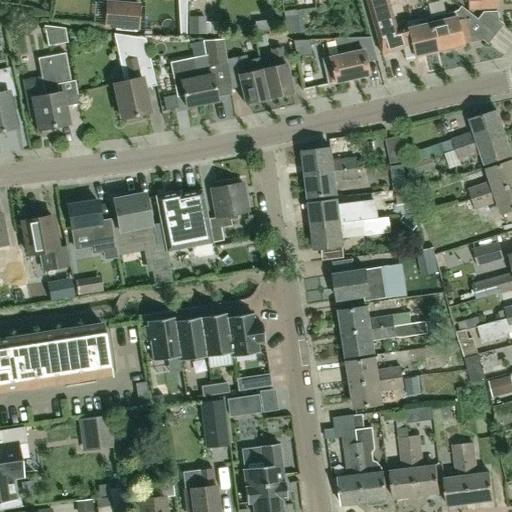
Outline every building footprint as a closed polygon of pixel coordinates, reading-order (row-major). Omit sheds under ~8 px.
[(186,34),(186,0),(177,0),(180,34),(186,34)] [(439,51),(431,19),(419,21),(420,26),(396,31),(387,0),(365,0),(382,55),(403,48),(405,57),(414,55),(415,57),(439,51)] [(497,8),(496,1),(496,0),(468,0),(469,10),(497,8)] [(104,28),(138,31),(141,5),(106,2),(104,28)] [(303,31),(300,11),(294,11),(293,4),(283,6),(284,13),(283,13),(287,34),(303,31)] [(461,8),(458,13),(431,19),(439,51),(463,46),(463,44),(482,40),(487,44),(495,35),(478,21),(461,8)] [(483,14),(478,21),(495,35),(503,25),(497,21),(497,13),(483,14)] [(194,16),(195,25),(217,24),(216,14),(194,16)] [(68,43),(65,29),(44,27),(48,47),(68,43)] [(149,59),(145,40),(145,39),(113,34),(124,82),(115,85),(123,119),(150,112),(144,89),(139,69),(151,66),(149,59)] [(365,62),(377,59),(371,38),(339,38),(333,39),(336,57),(323,60),(329,85),(369,77),(365,62)] [(206,67),(226,62),(223,39),(202,41),(206,67)] [(263,70),(270,99),(294,93),(283,48),(271,51),(275,67),(263,70)] [(68,124),(62,93),(72,91),(65,53),(37,59),(41,77),(22,80),(29,117),(37,115),(40,130),(68,124)] [(270,99),(263,70),(262,70),(259,59),(248,62),(247,57),(235,59),(245,104),(270,99)] [(218,100),(212,74),(196,78),(194,71),(197,70),(194,59),(169,65),(176,97),(184,95),(187,107),(218,100)] [(0,132),(15,130),(8,92),(0,93),(0,132)] [(456,150),(505,135),(498,112),(471,121),(475,134),(440,144),(443,154),(456,150)] [(505,135),(456,150),(459,160),(482,153),(485,165),(511,157),(505,135)] [(391,165),(406,161),(402,136),(386,140),(391,165)] [(308,175),(358,169),(356,160),(333,163),(332,149),(305,152),(308,175)] [(385,156),(358,162),(362,179),(389,172),(385,156)] [(434,168),(431,157),(407,165),(410,176),(434,168)] [(472,200),(511,186),(511,161),(488,170),(492,183),(469,191),(472,200)] [(358,169),(308,175),(310,198),(337,194),(335,182),(359,179),(358,169)] [(243,184),(211,190),(217,219),(210,220),(212,231),(233,227),(231,217),(248,214),(243,184)] [(511,186),(472,200),(476,210),(498,202),(503,214),(511,211),(511,186)] [(406,189),(397,190),(396,190),(397,199),(396,199),(397,206),(396,206),(397,217),(418,214),(416,203),(415,203),(413,188),(406,189)] [(155,196),(164,243),(165,243),(167,253),(223,242),(220,230),(211,232),(202,189),(194,191),(185,193),(184,190),(155,196)] [(114,201),(118,220),(121,231),(132,228),(134,238),(137,238),(139,248),(140,248),(147,247),(155,245),(155,244),(145,194),(114,201)] [(377,218),(380,218),(379,207),(363,209),(362,203),(338,206),(338,200),(311,203),(314,227),(377,219),(377,218)] [(117,258),(111,221),(107,222),(102,223),(98,201),(68,206),(72,228),(89,225),(94,254),(102,253),(104,261),(117,258)] [(13,248),(8,249),(7,246),(9,246),(3,214),(0,214),(0,266),(8,266),(9,271),(22,269),(18,248),(13,248)] [(38,254),(41,269),(64,265),(61,249),(58,249),(52,216),(38,218),(23,221),(30,255),(38,254)] [(343,245),(342,239),(379,235),(377,219),(314,227),(316,249),(343,245)] [(477,267),(504,259),(502,251),(500,242),(472,249),(477,267)] [(511,255),(510,256),(511,261),(511,275),(499,280),(498,276),(471,285),(476,300),(503,292),(503,291),(511,288),(511,255)] [(334,262),(335,275),(356,272),(354,259),(334,262)] [(171,282),(167,262),(164,262),(150,265),(154,285),(155,289),(172,285),(171,282)] [(365,301),(388,298),(383,268),(356,272),(335,275),(338,300),(365,296),(365,301)] [(343,335),(394,328),(392,318),(369,321),(367,308),(340,312),(343,335)] [(511,308),(505,310),(506,315),(503,316),(504,320),(511,318),(511,308)] [(232,357),(233,357),(227,313),(201,317),(207,357),(232,353),(232,357)] [(227,313),(233,357),(260,353),(258,343),(264,342),(265,342),(262,323),(255,324),(254,313),(228,317),(227,313)] [(394,328),(410,325),(408,316),(392,318),(394,328)] [(180,361),(181,361),(175,317),(148,321),(149,323),(149,325),(146,326),(148,341),(151,341),(154,361),(180,357),(180,361)] [(207,357),(201,317),(176,321),(175,317),(181,361),(207,357)] [(464,331),(477,327),(480,326),(478,318),(457,323),(460,332),(464,331)] [(509,334),(511,332),(511,318),(504,320),(480,326),(477,327),(482,345),(507,338),(509,334)] [(372,341),(395,338),(403,338),(428,334),(433,332),(432,322),(410,325),(394,328),(343,335),(347,358),(374,354),(372,341)] [(104,330),(103,324),(0,340),(0,391),(111,374),(106,341),(104,330)] [(464,359),(478,355),(472,338),(467,340),(464,331),(460,332),(456,333),(464,359)] [(465,359),(472,385),(486,381),(479,355),(465,359)] [(351,386),(402,378),(400,368),(377,372),(375,359),(348,363),(351,386)] [(249,390),(271,386),(269,377),(269,374),(247,378),(249,390)] [(434,374),(414,378),(416,387),(436,383),(434,374)] [(493,398),(511,392),(511,379),(511,377),(489,382),(493,398)] [(402,378),(351,386),(354,409),(382,405),(380,392),(403,389),(402,378)] [(227,383),(211,385),(212,396),(228,393),(227,383)] [(211,385),(201,387),(202,397),(212,396),(211,385)] [(229,418),(260,413),(259,404),(258,395),(227,400),(229,418)] [(228,444),(226,432),(222,399),(200,402),(204,435),(206,447),(228,444)] [(405,402),(406,414),(431,413),(430,401),(405,402)] [(354,415),(353,415),(354,417),(364,503),(375,501),(375,504),(377,505),(385,504),(386,502),(386,500),(388,500),(384,473),(383,474),(382,468),(378,462),(374,460),(373,453),(376,449),(373,428),(365,429),(363,414),(354,416),(354,415)] [(343,437),(347,479),(338,480),(342,506),(364,503),(354,417),(353,415),(333,417),(334,423),(336,438),(343,437)] [(111,417),(91,419),(95,448),(109,446),(115,446),(111,417)] [(0,480),(14,479),(24,477),(19,444),(28,442),(25,427),(1,431),(3,438),(4,445),(0,445),(0,480)] [(408,438),(416,497),(439,494),(435,466),(423,468),(418,436),(409,438),(408,438)] [(416,497),(408,438),(399,439),(403,471),(390,472),(393,500),(416,497)] [(261,446),(261,448),(242,450),(244,469),(243,469),(245,487),(244,487),(246,504),(252,504),(252,511),(282,511),(281,500),(287,499),(284,483),(283,483),(279,444),(261,446)] [(463,445),(470,503),(493,501),(489,474),(476,475),(472,444),(463,445)] [(447,506),(470,503),(463,445),(453,446),(457,478),(444,480),(447,506)] [(217,511),(215,486),(213,486),(212,470),(199,471),(200,487),(185,489),(187,511),(217,511)] [(17,499),(14,479),(0,480),(0,511),(21,508),(20,498),(17,499)] [(160,498),(158,483),(148,484),(150,498),(138,500),(139,511),(164,511),(163,498),(160,498)] [(96,499),(97,508),(97,511),(111,511),(111,506),(110,497),(96,499)]
